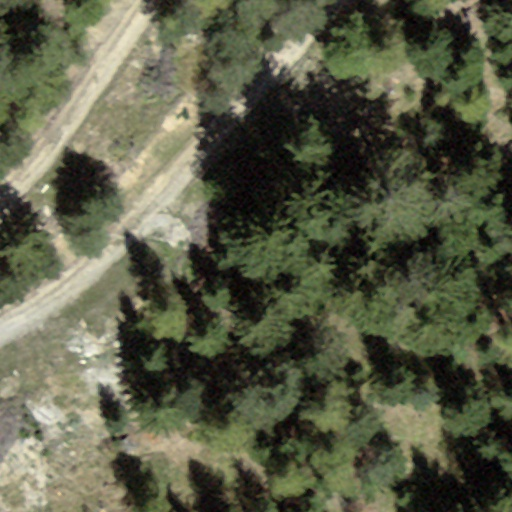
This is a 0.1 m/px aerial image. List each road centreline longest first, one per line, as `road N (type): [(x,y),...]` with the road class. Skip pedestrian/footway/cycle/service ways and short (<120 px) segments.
road 1 (track): [(0,339),(92,278),(350,0)]
road 2 (track): [(152,0),(74,127),(0,204)]
